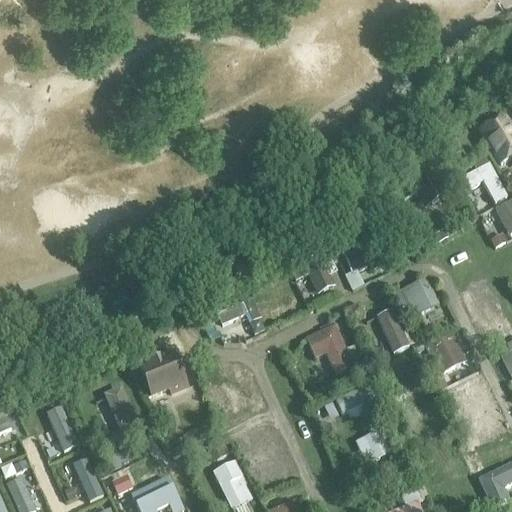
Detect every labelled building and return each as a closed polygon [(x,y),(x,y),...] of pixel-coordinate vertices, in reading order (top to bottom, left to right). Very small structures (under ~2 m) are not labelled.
[(511,136),(503,121),(481,134),(500,168),(511,161),(511,136)] [(431,157),(410,169),(427,196),(432,193),(439,203),(453,195),(431,157)] [(495,208),(507,202),(489,168),(488,168),(485,163),(474,169),(477,174),(464,181),(470,192),(483,186),(495,208)] [(511,204),(495,214),(509,240),(511,237),(511,204)] [(475,263),(462,238),(444,248),(457,272),(475,263)] [(349,251),(358,273),(383,263),(374,241),(349,251)] [(317,299),(336,290),(331,279),(336,276),(328,259),(322,262),(321,259),(303,268),(304,269),(291,276),(295,285),(308,278),(317,299)] [(426,282),(402,294),(415,320),(439,308),(426,282)] [(474,308),(487,333),(509,322),(493,293),(492,294),(486,282),(468,292),(476,307),(474,308)] [(243,306),(217,317),(221,328),(247,317),(243,306)] [(393,314),(376,321),(393,358),(409,351),(400,332),(405,330),(402,323),(398,325),(393,314)] [(200,325),(207,340),(218,335),(211,320),(200,325)] [(326,358),(335,378),(344,374),(347,382),(356,378),(355,376),(358,375),(356,369),(354,370),(335,329),(334,329),(332,325),(319,331),(321,335),(307,342),(316,363),(326,358)] [(492,351),(511,340),(511,333),(508,326),(485,338),(492,351)] [(465,365),(453,337),(425,349),(433,368),(438,365),(443,375),(465,365)] [(500,361),(511,381),(511,345),(507,348),(510,355),(500,361)] [(138,378),(150,404),(168,397),(170,401),(189,393),(174,363),(138,378)] [(342,418),(372,402),(366,389),(336,405),(342,418)] [(122,391),(103,400),(104,404),(96,407),(101,422),(111,418),(124,448),(142,440),(122,391)] [(0,436),(11,432),(3,414),(0,415),(0,436)] [(65,424),(41,436),(46,446),(70,435),(65,424)] [(355,446),(366,469),(391,458),(384,444),(395,439),(391,429),(355,446)] [(254,489),(281,475),(262,438),(253,442),(259,455),(256,456),(260,465),(264,462),(266,466),(247,475),(254,489)] [(7,453),(0,456),(0,472),(3,471),(5,473),(15,469),(7,453)] [(71,463),(80,482),(90,478),(81,458),(71,463)] [(234,467),(212,478),(229,511),(236,511),(251,505),(245,490),(246,490),(234,467)] [(478,483),(485,498),(490,507),(492,511),(509,503),(503,491),(511,486),(511,471),(510,468),(478,483)] [(28,504),(17,479),(8,483),(19,508),(28,504)] [(121,480),(107,486),(112,496),(126,490),(121,480)] [(181,511),(167,482),(132,500),(137,511),(164,511),(169,510),(170,511),(181,511)] [(98,488),(67,504),(70,511),(76,511),(85,507),(87,510),(94,507),(92,503),(103,498),(98,488)] [(490,511),(489,508),(490,507),(485,498),(479,500),(483,498),(480,490),(460,498),(465,511),(490,511)] [(405,510),(400,511),(420,511),(419,506),(422,505),(417,491),(400,497),(405,510)] [(276,511),(300,511),(296,503),(276,511)]
